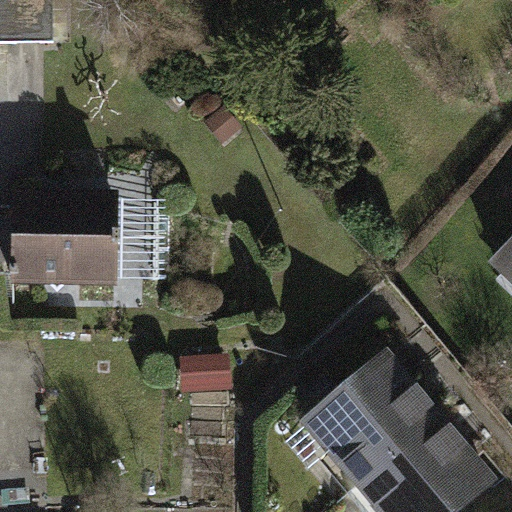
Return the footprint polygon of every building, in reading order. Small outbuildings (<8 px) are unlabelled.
[(0,0),(0,38),(60,38),(59,0),(0,0)] [(229,142),(248,126),(229,104),(210,121),(229,142)] [(14,278),(118,280),(120,194),(15,192),(14,278)] [(511,229),(487,255),(503,270),(497,277),(511,291),(511,229)] [(387,347),(298,420),(377,511),(459,511),(499,478),(461,434),(425,392),(387,347)] [(228,353),(181,356),(183,391),(230,388),(228,353)]
